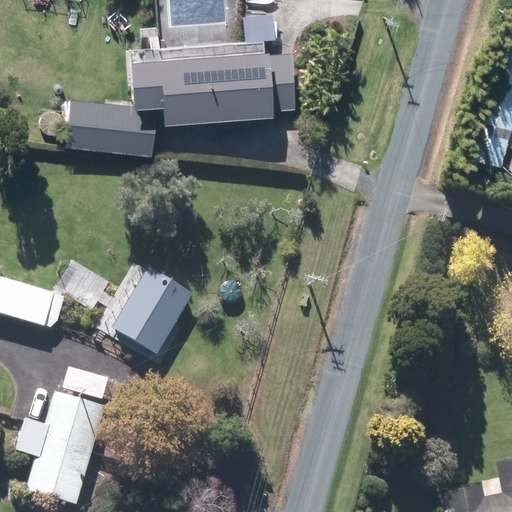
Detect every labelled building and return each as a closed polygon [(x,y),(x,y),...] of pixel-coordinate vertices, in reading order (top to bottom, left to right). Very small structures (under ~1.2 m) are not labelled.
[(458,183),(488,191),(511,104),(511,48),(497,44),(458,183)] [(166,59),(171,127),(286,118),(281,50),(166,59)] [(0,58),(9,61),(11,53),(0,51),(0,58)] [(76,125),(159,135),(162,110),(79,101),(76,125)] [(186,298),(139,270),(100,334),(147,362),(186,298)] [(0,315),(57,333),(68,300),(0,278),(0,315)] [(66,389),(106,401),(112,382),(71,370),(66,389)] [(420,419),(434,434),(483,386),(468,371),(420,419)] [(30,493),(81,508),(109,410),(58,395),(49,428),(32,424),(23,456),(39,461),(30,493)] [(511,511),(511,474),(509,471),(468,505),(473,511),(511,511)]
